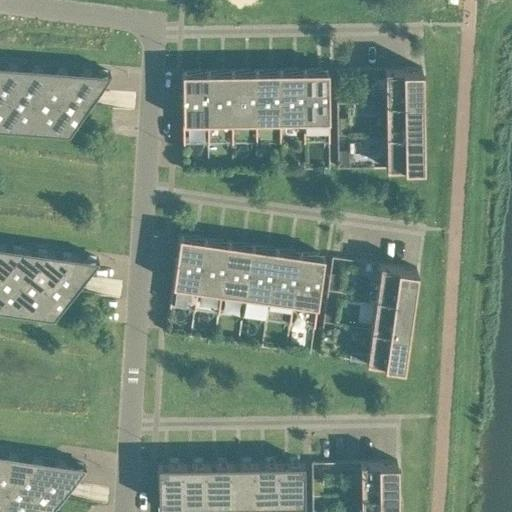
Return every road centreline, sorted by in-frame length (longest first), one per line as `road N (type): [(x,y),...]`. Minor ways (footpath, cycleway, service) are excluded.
road 1 (residential): [(122,511),(151,48),(144,26)]
road 2 (residential): [(424,25),(144,26)]
road 3 (residential): [(144,26),(0,7)]
